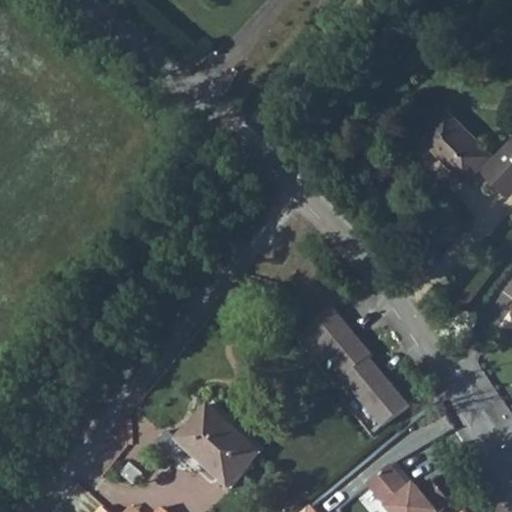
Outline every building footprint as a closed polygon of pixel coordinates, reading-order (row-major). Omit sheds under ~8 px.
[(508,197),(511,193),(511,143),(496,160),(445,110),(419,136),(465,182),(481,166),(484,170),(483,172),(508,197)] [(331,308),(306,329),(347,377),(369,357),(372,355),(331,308)] [(410,405),(369,357),(347,377),(343,380),(384,427),(410,405)] [(178,446),(230,492),(263,456),(211,409),(178,446)] [(387,511),(440,511),(452,503),(434,481),(423,490),(417,483),(408,490),(389,467),(366,485),(387,511)]
